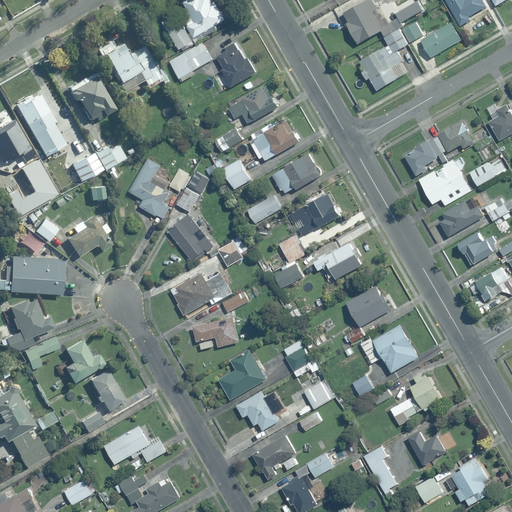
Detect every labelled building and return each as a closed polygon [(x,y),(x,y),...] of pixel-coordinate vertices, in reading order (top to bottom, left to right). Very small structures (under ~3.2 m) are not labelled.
[(227,19),(217,1),(216,0),(187,0),(185,2),(194,18),(188,22),(187,23),(191,29),(196,37),(199,36),(227,19)] [(386,35),(401,28),(405,25),(401,17),(386,25),(373,0),(368,0),(346,12),(351,21),(348,23),(359,44),(384,30),(386,35)] [(460,0),(450,5),(451,7),(460,26),(472,20),(470,16),(487,7),(483,0),(460,0)] [(181,50),(184,48),(193,43),(195,42),(177,14),(164,22),(165,24),(181,50)] [(411,43),(423,36),(426,35),(418,21),(404,30),(411,43)] [(432,56),(461,40),(462,39),(453,23),(423,39),(432,56)] [(401,28),(386,35),(385,36),(390,45),(362,61),(366,68),(363,70),(368,79),(371,77),(377,89),(398,78),(392,67),(403,61),(397,51),(409,44),(401,28)] [(224,91),(227,89),(257,72),(249,58),(248,59),(237,41),(226,47),(229,51),(219,56),(226,69),(215,75),(224,91)] [(145,80),(148,86),(149,88),(168,78),(157,58),(152,61),(143,45),(127,54),(121,42),(110,48),(108,45),(102,48),(104,52),(102,54),(117,81),(123,92),(131,88),(145,80)] [(205,42),(203,43),(172,61),(182,79),(215,59),(205,42)] [(98,120),(104,116),(115,110),(112,104),(108,97),(111,95),(98,71),(68,87),(67,88),(70,94),(74,100),(77,98),(78,100),(87,116),(90,120),(96,117),(98,120)] [(273,97),(266,84),(244,97),(246,99),(231,108),(237,118),(244,114),(250,123),(252,121),(279,106),(273,97)] [(30,94),(23,98),(14,103),(19,112),(44,157),(65,145),(52,121),(54,120),(40,94),(33,98),(30,94)] [(511,112),(507,104),(498,110),(492,113),(495,119),(490,121),(491,122),(501,140),(511,133),(511,112)] [(0,159),(1,162),(15,154),(18,152),(24,162),(35,156),(14,118),(0,126),(0,159)] [(300,140),(295,131),(288,119),(283,123),(282,123),(279,119),(254,134),(256,138),(250,141),(261,159),(265,156),(267,160),(300,140)] [(441,136),(449,152),(463,144),(465,148),(478,142),(467,122),(441,136)] [(223,152),(225,151),(244,139),(237,128),(216,141),(223,152)] [(493,135),(475,146),(480,154),(498,143),(493,135)] [(449,152),(441,136),(405,154),(417,176),(429,169),(427,165),(442,158),(445,163),(449,161),(445,154),(449,152)] [(94,153),(103,169),(104,170),(126,158),(119,144),(109,150),(107,146),(94,153)] [(81,181),(100,171),(103,169),(94,153),(94,152),(72,164),(80,179),(81,181)] [(286,189),(289,193),(322,175),(310,154),(273,174),(283,191),(286,189)] [(471,172),(479,186),(509,170),(500,155),(471,172)] [(161,165),(148,158),(128,192),(142,200),(139,206),(162,219),(169,207),(164,204),(169,193),(164,190),(168,185),(179,191),(189,175),(180,168),(171,181),(157,173),(161,165)] [(252,179),(251,178),(240,159),(224,169),(236,189),(252,179)] [(420,179),(434,204),(443,199),(447,206),(473,191),(456,159),(445,164),(446,166),(437,171),(436,170),(420,179)] [(0,171),(0,184),(13,207),(26,199),(8,167),(0,171)] [(195,177),(191,184),(179,204),(191,211),(204,189),(198,185),(201,181),(195,177)] [(91,199),(105,198),(104,186),(90,187),(91,199)] [(305,236),(318,228),(340,214),(327,193),(292,215),(305,236)] [(259,225),(267,220),(284,210),(275,195),(250,210),(259,225)] [(450,236),(475,221),(486,215),(480,205),(472,209),(467,200),(444,213),(447,219),(442,222),(450,236)] [(494,220),(509,212),(511,211),(507,203),(500,206),(497,201),(487,207),(494,220)] [(99,226),(91,215),(90,214),(78,223),(73,226),(75,231),(65,238),(66,239),(78,256),(96,243),(101,250),(111,243),(104,234),(110,230),(105,222),(99,226)] [(213,246),(188,214),(168,231),(191,261),(213,246)] [(48,241),(57,229),(58,229),(45,218),(35,230),(48,241)] [(42,244),(40,243),(27,232),(19,242),(34,254),(42,244)] [(459,243),(466,254),(472,265),(480,260),(499,249),(495,243),(498,241),(495,236),(485,242),(479,232),(459,243)] [(281,244),(282,245),(292,263),(307,254),(296,235),(281,244)] [(234,241),(218,249),(227,267),(243,258),(234,241)] [(352,242),(327,255),(316,261),(320,270),(329,265),(337,279),(340,277),(364,264),(352,242)] [(505,256),(511,251),(511,242),(501,249),(505,256)] [(57,258),(12,257),(10,291),(14,291),(61,293),(62,260),(57,260),(57,258)] [(283,288),(285,287),(304,276),(297,263),(275,274),(283,288)] [(503,266),(478,281),(476,282),(485,297),(487,301),(503,291),(499,285),(510,279),(503,266)] [(201,273),(171,290),(188,318),(231,293),(220,273),(207,281),(201,273)] [(361,325),(363,325),(391,309),(378,286),(348,303),(361,325)] [(243,292),(222,302),(227,312),(249,302),(243,292)] [(35,343),(32,336),(55,327),(50,316),(43,319),(35,299),(28,302),(27,299),(10,306),(14,317),(12,318),(15,327),(17,327),(19,331),(5,336),(12,352),(35,343)] [(232,317),(192,327),(196,342),(199,342),(201,349),(217,346),(218,347),(239,342),(232,317)] [(373,363),(385,356),(394,371),(420,356),(402,323),(377,338),(375,339),(373,336),(362,343),(373,363)] [(353,342),(355,341),(366,336),(362,327),(349,333),(353,342)] [(37,356),(39,355),(59,346),(55,336),(41,342),(42,343),(24,351),(31,369),(40,365),(37,356)] [(73,384),(78,381),(105,365),(98,353),(92,357),(81,340),(65,349),(72,361),(63,367),(73,384)] [(300,340),(283,349),(287,356),(285,357),(294,371),(313,360),(300,340)] [(267,380),(249,350),(230,361),(236,370),(218,380),(230,401),(267,380)] [(308,363),(310,365),(314,373),(321,368),(316,359),(308,363)] [(120,388),(118,390),(106,369),(89,379),(98,396),(96,397),(99,402),(102,400),(107,411),(126,400),(120,388)] [(412,387),(416,394),(392,408),(401,426),(410,421),(408,417),(424,409),(426,411),(444,401),(446,400),(433,376),(429,378),(426,371),(420,374),(415,376),(419,383),(412,386),(412,387)] [(376,388),(374,386),(367,374),(354,383),(363,396),(376,388)] [(323,381),(304,392),(314,409),(334,397),(323,381)] [(0,393),(0,435),(2,434),(5,440),(8,438),(26,428),(33,423),(14,390),(14,384),(7,383),(7,390),(0,393)] [(379,404),(381,403),(394,396),(389,386),(373,394),(379,404)] [(261,391),(235,405),(242,418),(248,415),(254,426),(258,424),(262,431),(279,421),(274,413),(284,408),(274,392),(265,397),(261,391)] [(44,427),(46,426),(56,420),(51,411),(39,418),(44,427)] [(88,434),(91,432),(105,424),(97,412),(81,421),(88,434)] [(321,422),(316,412),(299,421),(306,432),(321,422)] [(141,425),(140,426),(106,445),(117,464),(133,455),(135,458),(140,455),(138,452),(152,444),(141,425)] [(26,428),(8,438),(25,468),(48,454),(37,434),(32,437),(26,428)] [(409,438),(410,439),(425,464),(449,450),(439,434),(428,440),(422,430),(409,438)] [(296,453),(285,435),(252,454),(268,480),(276,475),(272,467),(296,453)] [(149,462),(150,462),(168,451),(161,440),(143,451),(149,462)] [(405,491),(385,458),(390,456),(383,445),(365,455),(390,500),(405,491)] [(325,453),(306,464),(316,478),(333,467),(325,453)] [(289,469),(290,469),(299,464),(295,456),(285,462),(289,469)] [(453,475),(461,487),(461,488),(457,491),(463,501),(467,498),(471,504),(492,492),(485,480),(489,478),(477,457),(461,467),(462,469),(453,475)] [(357,470),(358,469),(365,465),(361,458),(353,463),(357,470)] [(80,481),(88,476),(85,470),(76,475),(80,481)] [(151,493),(146,496),(141,487),(150,482),(146,474),(137,479),(134,474),(120,482),(121,483),(116,486),(120,493),(125,490),(132,503),(138,500),(141,506),(133,510),(134,511),(155,511),(184,497),(174,480),(169,483),(166,478),(148,488),(151,493)] [(306,474),(281,487),(290,506),(293,504),(297,511),(303,511),(318,505),(309,489),(313,487),(306,474)] [(436,475),(417,486),(427,502),(429,501),(445,491),(436,475)] [(97,492),(90,479),(89,478),(83,481),(66,491),(74,505),(76,503),(97,492)] [(29,488),(17,494),(13,488),(5,493),(0,495),(0,496),(3,502),(2,503),(0,503),(0,511),(33,511),(40,508),(29,488)] [(107,489),(100,493),(106,503),(113,499),(107,489)]
